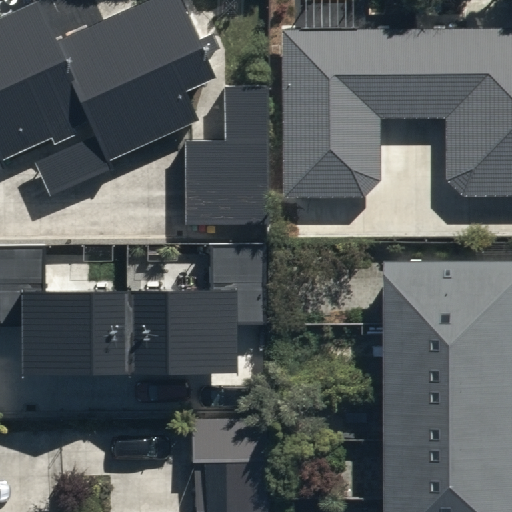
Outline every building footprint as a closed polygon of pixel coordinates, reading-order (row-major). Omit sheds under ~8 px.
[(0,167),(2,167),(0,161),(0,159),(62,131),(69,147),(34,163),(49,196),(111,167),(106,156),(195,115),(183,89),(216,74),(209,58),(217,55),(208,36),(200,40),(181,0),(133,0),(57,35),(41,0),(20,0),(0,9),(0,167)] [(511,26),(283,28),(285,196),(367,193),(382,174),(382,112),(445,112),(445,178),(465,196),(511,194),(511,26)] [(261,220),(265,82),(227,81),(225,137),(188,136),(186,218),(261,220)] [(0,320),(26,321),(27,373),(232,370),(232,323),(267,322),(266,245),(213,246),(213,291),(46,293),(46,241),(0,242),(0,320)] [(511,511),(511,251),(383,252),(384,511),(511,511)] [(188,385),(122,383),(122,414),(187,416),(188,385)] [(262,414),(192,416),(193,460),(202,460),(204,511),(265,509),(262,414)]
